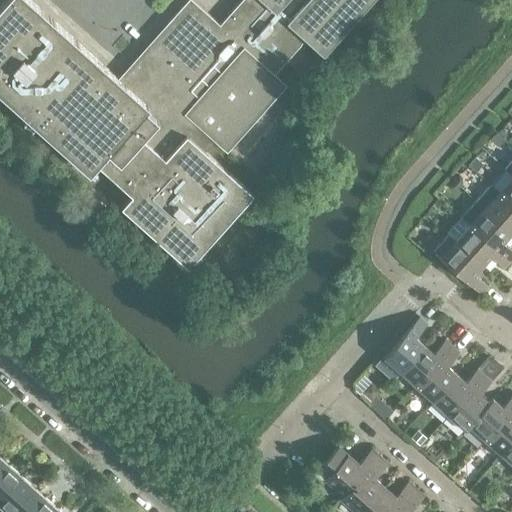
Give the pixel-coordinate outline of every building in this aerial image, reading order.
[(4,0),(0,5),(0,92),(90,172),(97,163),(132,194),(121,206),(188,266),(253,193),(216,160),(226,150),(227,150),(286,84),(275,73),(305,39),(323,55),(371,0),(240,0),(220,24),(192,0),(187,0),(119,77),(32,0),(4,0)] [(510,131),(504,126),(491,140),(497,145),(510,131)] [(511,175),(498,191),(511,203),(511,175)] [(511,203),(498,191),(489,183),(475,199),(511,231),(511,229),(511,203)] [(511,231),(475,199),(461,216),(510,260),(511,257),(511,248),(503,240),(511,231)] [(510,260),(461,216),(446,232),(482,264),(490,255),(503,267),(510,260)] [(431,249),(448,263),(443,269),(453,278),(458,272),(480,292),(487,285),(474,273),(482,264),(446,232),(445,231),(444,232),(446,233),(431,249)] [(383,355),(400,370),(424,343),(415,336),(427,322),(419,315),(383,355)] [(424,343),(400,370),(416,384),(452,345),(445,338),(433,351),(424,343)] [(452,345),(416,384),(432,399),(456,372),(447,365),(459,351),(452,345)] [(456,372),(432,399),(449,413),(484,374),(477,367),(465,380),(456,372)] [(484,374),(449,413),(465,428),(469,424),(488,401),(479,393),(491,380),(484,374)] [(492,397),(488,401),(469,424),(485,438),(511,407),(511,393),(501,405),(492,397)] [(511,407),(485,438),(501,453),(511,440),(511,407)] [(511,440),(501,453),(511,462),(511,440)] [(359,462),(339,445),(313,473),(323,482),(326,479),(343,495),(340,498),(341,498),(379,455),(372,448),(359,462)] [(379,455),(341,498),(356,511),(361,511),(385,486),(375,477),(387,463),(379,455)] [(0,494),(19,474),(1,458),(0,458),(0,494)] [(16,511),(37,490),(19,474),(0,494),(0,505),(7,511),(16,511)] [(385,486),(361,511),(394,511),(416,488),(408,481),(396,495),(385,486)] [(479,498),(482,494),(482,488),(478,484),(471,492),(479,498)] [(416,488),(394,511),(414,511),(411,509),(424,495),(416,488)] [(49,511),(55,506),(37,490),(16,511),(49,511)]
